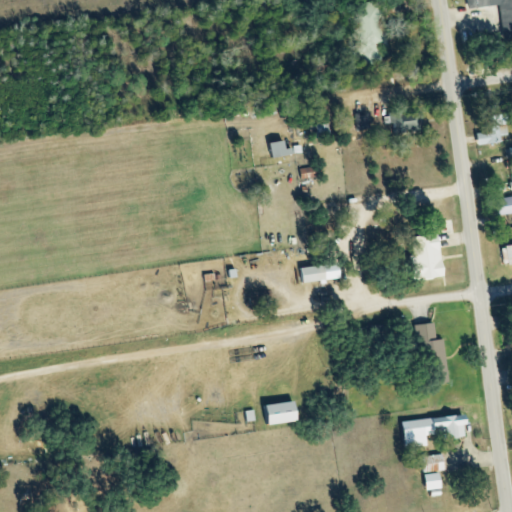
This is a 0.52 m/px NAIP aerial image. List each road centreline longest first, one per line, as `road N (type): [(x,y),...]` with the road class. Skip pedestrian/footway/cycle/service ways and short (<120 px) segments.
road 1 (secondary): [(506,511),(439,0)]
road 2 (residential): [(511,80),(333,95)]
road 3 (residential): [(341,310),(511,289)]
